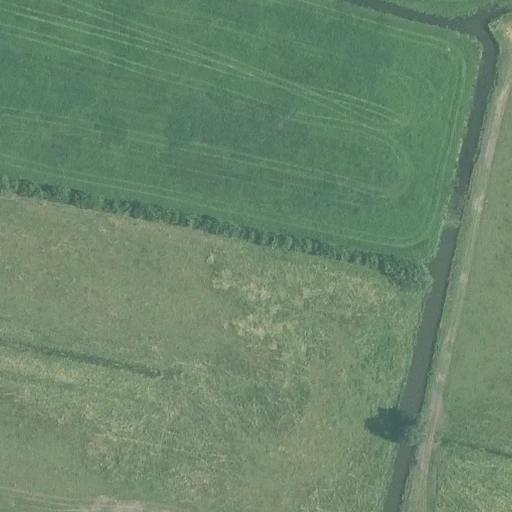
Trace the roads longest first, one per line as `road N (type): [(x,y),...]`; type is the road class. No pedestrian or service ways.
road 1 (track): [(406,511),(511,36)]
road 2 (track): [(0,497),(48,511),(125,505),(151,511)]
